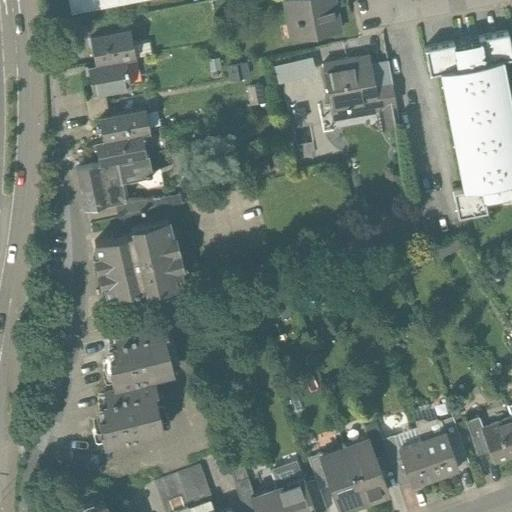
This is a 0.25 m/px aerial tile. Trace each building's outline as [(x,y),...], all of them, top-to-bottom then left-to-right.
[(68,0),(70,11),(126,0),(68,0)] [(333,0),(284,0),(289,25),(297,23),(299,37),(339,30),(339,28),(335,29),(331,6),(335,5),(333,0)] [(100,22),(78,25),(80,36),(89,35),(102,32),(100,22)] [(102,32),(89,35),(94,63),(95,63),(124,58),(125,58),(135,56),(129,28),(102,32)] [(478,39),(453,44),(453,41),(424,47),(428,72),(439,70),(462,187),(451,189),(456,214),(486,208),(483,196),(508,192),(511,203),(511,202),(511,109),(510,97),(502,58),(511,55),(511,54),(507,30),(478,36),(478,39)] [(276,79),(313,71),(309,53),(272,61),(276,79)] [(511,54),(511,55),(502,58),(510,97),(511,96),(511,54)] [(124,58),(95,63),(94,63),(87,64),(92,91),(104,89),(129,84),(125,58),(124,58)] [(369,61),(341,66),(340,60),(322,63),(330,106),(375,97),(376,97),(374,84),(369,61)] [(391,81),(374,84),(376,97),(375,97),(376,107),(395,105),(391,81)] [(104,89),(92,91),(82,93),(85,105),(106,101),(104,89)] [(106,101),(85,105),(87,117),(98,115),(109,113),(106,101)] [(109,113),(98,115),(102,138),(141,131),(141,132),(149,130),(145,106),(109,113)] [(141,131),(102,138),(94,139),(98,162),(145,153),(141,132),(141,131)] [(98,162),(76,167),(85,207),(106,202),(114,201),(125,198),(124,196),(121,180),(152,173),(148,153),(145,153),(98,162)] [(508,192),(483,196),(486,208),(511,203),(508,192)] [(178,193),(168,195),(170,204),(181,201),(178,193)] [(132,195),(124,196),(125,198),(114,201),(117,217),(158,207),(156,196),(132,195)] [(131,233),(91,242),(103,294),(143,285),(144,291),(183,282),(169,218),(129,226),(131,233)] [(162,317),(113,328),(117,342),(112,343),(115,356),(109,358),(113,377),(111,377),(113,385),(153,377),(172,372),(165,342),(163,343),(161,333),(166,332),(162,317)] [(113,385),(104,387),(107,401),(102,402),(105,415),(99,417),(104,436),(102,437),(104,446),(163,431),(155,402),(153,402),(151,393),(156,392),(153,377),(113,385)] [(511,418),(483,428),(479,416),(466,421),(478,455),(489,451),(494,462),(511,455),(511,418)] [(468,462),(452,417),(440,421),(457,466),(468,462)] [(440,421),(435,418),(428,421),(422,418),(414,421),(421,440),(433,475),(457,467),(457,466),(440,421)] [(375,422),(363,426),(369,442),(370,442),(376,458),(387,454),(375,422)] [(421,440),(397,448),(401,459),(410,483),(410,484),(433,475),(421,440)] [(369,442),(345,451),(363,501),(388,492),(376,458),(370,442),(369,442)] [(322,459),(321,459),(330,485),(338,509),(363,501),(345,451),(322,459)] [(320,453),(308,458),(318,489),(330,485),(321,459),(322,459),(320,453)] [(401,459),(390,463),(398,487),(410,483),(401,459)] [(199,466),(154,482),(158,493),(181,485),(203,477),(199,466)] [(203,477),(181,485),(190,511),(213,511),(209,500),(211,500),(203,477)] [(302,478),(287,483),(287,485),(276,489),(284,511),(314,511),(307,493),(302,478)] [(190,511),(181,485),(158,493),(164,511),(190,511)] [(266,493),(265,491),(251,496),(256,511),(284,511),(276,489),(266,493)] [(318,489),(307,493),(314,511),(324,511),(326,511),(318,489)] [(108,511),(105,503),(78,511),(122,511),(123,511),(120,511),(108,511)]
